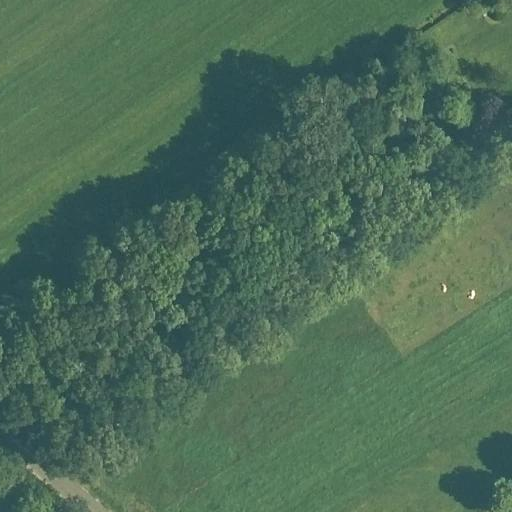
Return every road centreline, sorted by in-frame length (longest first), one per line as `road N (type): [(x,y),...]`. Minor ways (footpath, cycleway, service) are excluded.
road 1 (track): [(511,138),(43,462)]
road 2 (unclassified): [(99,511),(0,422)]
